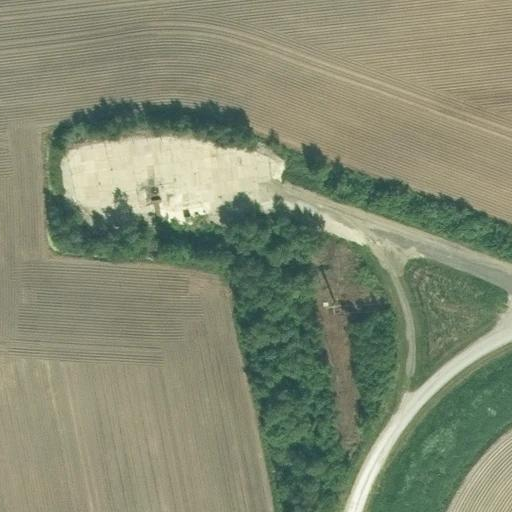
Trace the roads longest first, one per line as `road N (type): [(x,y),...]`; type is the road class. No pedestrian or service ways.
road 1 (track): [(511,280),(191,166),(110,168)]
road 2 (unclassified): [(511,330),(446,371),(382,453),(357,511)]
road 3 (track): [(407,421),(416,379),(413,321),(387,259),(356,224)]
